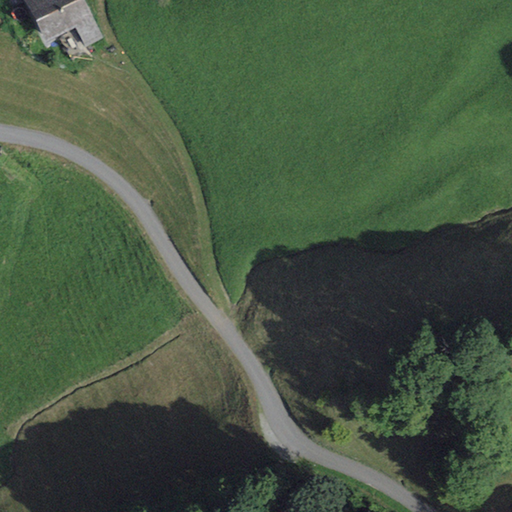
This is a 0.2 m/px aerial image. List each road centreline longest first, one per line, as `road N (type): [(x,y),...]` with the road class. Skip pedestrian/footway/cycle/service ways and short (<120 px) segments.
road 1 (unclassified): [(429,511),(286,429),(252,364),(108,175),(57,147),(0,134)]
road 2 (track): [(101,0),(112,39),(171,125),(196,188),(223,324)]
